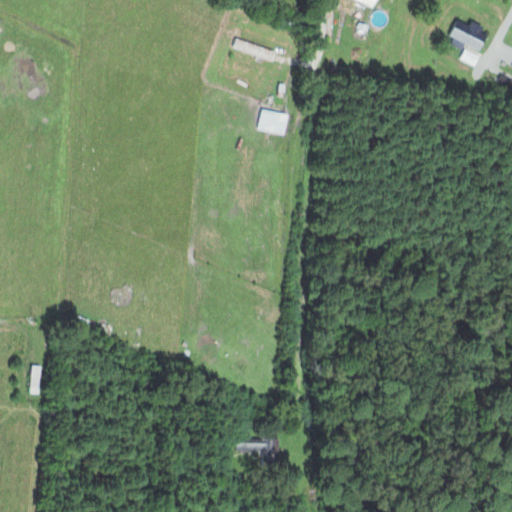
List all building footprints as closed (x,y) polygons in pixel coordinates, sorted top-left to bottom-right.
[(488,37),(451,17),(446,26),(484,45),(488,37)] [(276,51),(238,39),(235,47),(274,59),(276,51)] [(462,59),(476,65),(481,52),(467,47),(462,59)] [(42,393),(42,365),(32,365),(32,393),(42,393)] [(269,437),(237,437),(237,452),(269,452),(269,437)]
